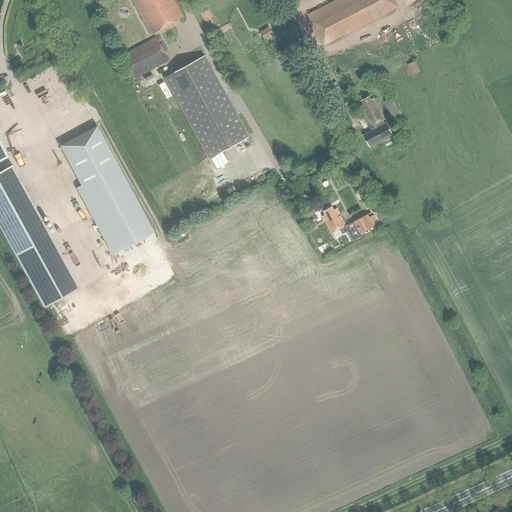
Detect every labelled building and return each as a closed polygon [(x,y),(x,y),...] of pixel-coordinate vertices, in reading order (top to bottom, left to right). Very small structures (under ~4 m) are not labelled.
[(131,0),(151,35),(182,18),(172,0),(131,0)] [(248,0),(240,0),(234,4),(243,19),(255,13),(248,0)] [(399,0),(332,0),(313,8),(326,41),(403,9),(399,0)] [(202,12),(207,21),(215,16),(211,8),(202,12)] [(268,27),(259,32),(263,40),(273,36),(268,27)] [(168,62),(156,38),(119,57),(132,81),(168,62)] [(19,57),(12,60),(15,66),(22,63),(19,57)] [(249,139),(205,57),(166,78),(209,160),(249,139)] [(415,61),(407,64),(412,75),(420,71),(415,61)] [(166,86),(160,89),(171,109),(177,106),(166,86)] [(384,124),(383,122),(384,121),(373,100),(371,101),(369,98),(361,102),(362,106),(360,107),(372,128),(373,127),(375,129),(363,136),(369,147),(392,135),(386,123),(384,124)] [(395,115),(401,111),(393,98),(387,101),(395,115)] [(95,123),(94,124),(94,123),(59,142),(82,186),(116,248),(152,229),(95,123)] [(0,228),(15,256),(38,298),(73,278),(50,236),(12,165),(0,171),(0,228)] [(362,189),(367,199),(372,197),(368,187),(362,189)] [(325,216),(322,217),(332,234),(340,230),(345,226),(336,210),(333,211),(331,208),(323,212),(325,216)] [(345,226),(340,230),(342,234),(346,232),(352,242),(362,237),(361,235),(379,225),(374,214),(370,217),(368,214),(345,226)] [(145,371),(97,283),(45,311),(94,399),(145,371)]
